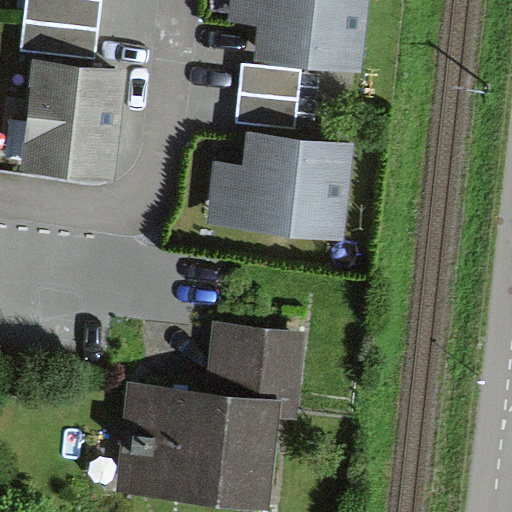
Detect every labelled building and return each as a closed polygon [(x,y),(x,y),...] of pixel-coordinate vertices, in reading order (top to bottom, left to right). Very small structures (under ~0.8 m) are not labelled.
[(97,0),(18,0),(15,32),(93,40),(97,0)] [(352,0),(254,0),(249,56),(345,66),(352,0)] [(20,161),(103,170),(116,51),(33,42),(20,161)] [(253,66),(247,121),(306,127),(312,73),(253,66)] [(350,233),(360,142),(230,128),(220,219),(350,233)] [(140,365),(128,475),(266,490),(284,326),(218,318),(212,373),(140,365)]
